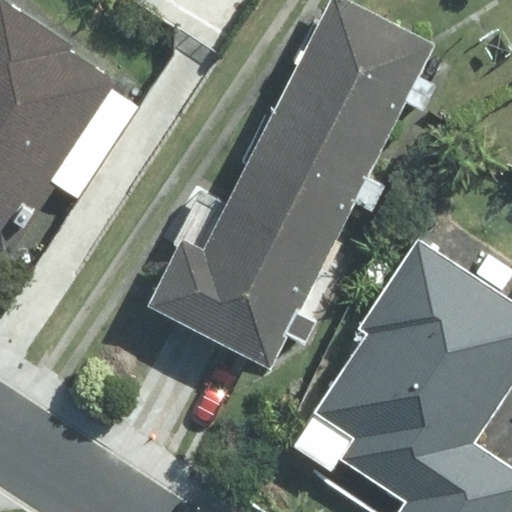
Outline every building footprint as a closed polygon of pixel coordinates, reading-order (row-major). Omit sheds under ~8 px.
[(58,177),(79,192),(139,103),(111,83),(120,71),(71,39),(74,35),(21,0),(1,0),(0,2),(0,232),(15,242),(58,177)] [(357,0),(334,0),(281,106),(379,153),(407,96),(425,105),(437,80),(418,71),(434,39),(357,0)] [(281,106),(227,212),(326,258),(358,194),(373,202),(384,178),(370,171),(379,153),(281,106)] [(302,304),(326,258),(227,212),(212,243),(190,232),(156,301),(274,361),(291,327),(306,335),(319,312),(302,304)] [(511,511),(511,464),(475,440),(511,382),(511,297),(422,240),(369,321),(377,328),(325,408),(359,431),(346,453),(412,495),(401,511),(511,511)]
